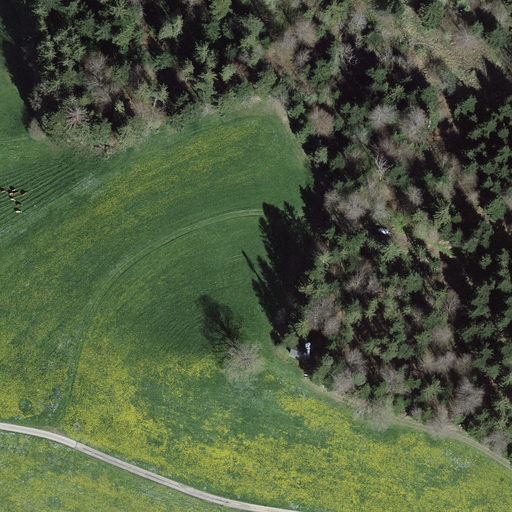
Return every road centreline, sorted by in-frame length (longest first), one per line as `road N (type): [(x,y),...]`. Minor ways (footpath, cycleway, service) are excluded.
road 1 (track): [(511,273),(461,266),(382,229),(260,212),(222,216),(151,246),(104,289),(49,435)]
road 2 (track): [(279,511),(216,500),(49,435)]
